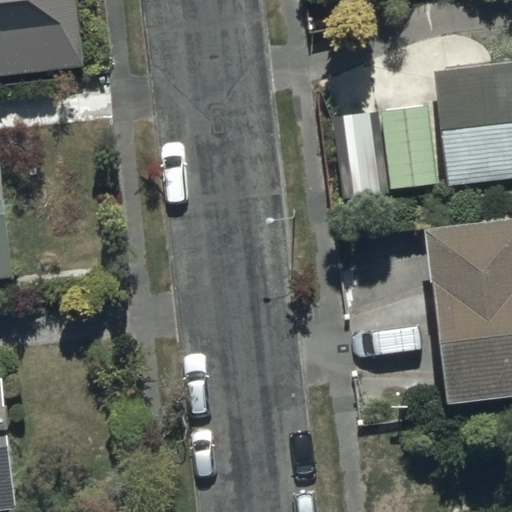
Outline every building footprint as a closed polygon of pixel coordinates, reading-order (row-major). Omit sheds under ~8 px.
[(0,0),(0,60),(85,52),(79,0),(0,0)] [(511,44),(433,54),(442,173),(511,165),(511,44)] [(0,162),(0,265),(12,264),(0,162)] [(511,192),(421,202),(445,380),(511,372),(511,192)] [(0,501),(15,500),(0,367),(0,366),(0,501)]
